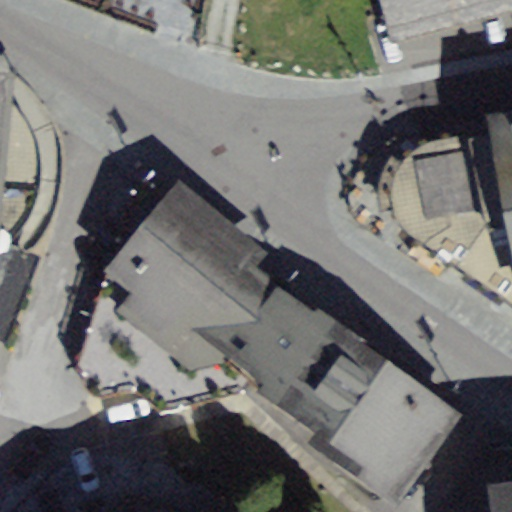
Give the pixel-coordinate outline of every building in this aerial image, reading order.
[(508,0),(352,0),(363,44),(510,8),(508,0)] [(0,335),(28,259),(7,250),(24,225),(38,177),(31,142),(9,86),(0,79),(0,335)] [(511,123),(404,143),(419,232),(508,216),(511,238),(511,123)] [(273,276),(164,191),(94,284),(102,291),(88,311),(69,355),(70,372),(100,402),(130,393),(156,418),(242,394),(304,449),(359,366),(362,361),(260,292),(273,276)] [(359,366),(304,449),(301,455),(372,511),(388,511),(448,420),(359,366)] [(511,511),(511,484),(455,489),(455,511),(511,511)]
